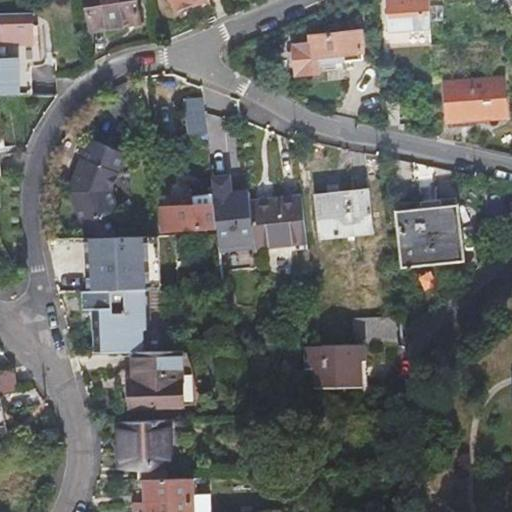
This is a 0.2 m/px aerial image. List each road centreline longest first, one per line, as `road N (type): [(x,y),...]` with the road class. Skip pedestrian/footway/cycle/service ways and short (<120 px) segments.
road 1 (residential): [(170,55),(84,88),(45,138),(33,232),(46,359)]
road 2 (residential): [(170,55),(325,133),(511,172)]
road 3 (residential): [(387,417),(398,356),(511,251)]
road 4 (residential): [(46,359),(81,452),(66,511)]
road 5 (residential): [(303,0),(170,55)]
